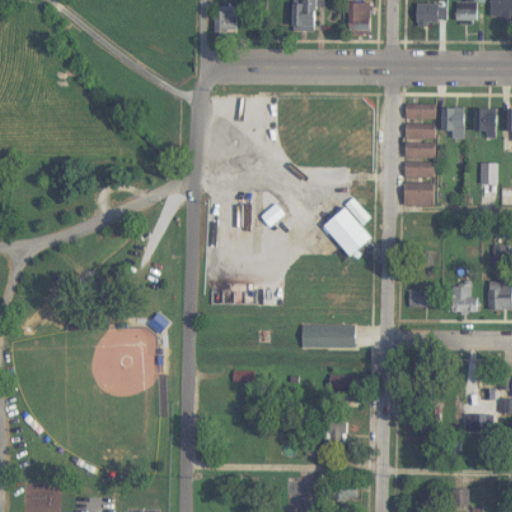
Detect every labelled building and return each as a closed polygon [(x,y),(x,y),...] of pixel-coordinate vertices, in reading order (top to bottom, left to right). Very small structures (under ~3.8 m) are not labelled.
[(322,0),(295,0),(296,34),(322,34),(322,0)] [(511,0),(492,0),(492,21),(511,21),(511,0)] [(458,24),(481,24),(481,3),(458,3),(458,24)] [(374,5),(353,5),(353,35),(374,35),(374,5)] [(448,26),(448,6),(420,6),(420,26),(448,26)] [(239,13),(217,13),(217,36),(239,36),(239,13)] [(437,106),(409,106),(409,120),(437,120),(437,106)] [(469,138),(469,109),(445,109),(445,138),(469,138)] [(502,140),(502,110),(478,110),(478,133),(486,133),(486,140),(502,140)] [(408,140),(439,140),(439,124),(408,124),(408,140)] [(437,144),(408,144),(408,159),(437,159),(437,144)] [(408,178),(437,179),(437,165),(408,164),(408,178)] [(484,184),(499,184),(499,166),(489,166),(484,166),(484,184)] [(407,208),(437,208),(437,192),(407,192),(407,208)] [(377,239),(349,209),(327,228),(355,259),(377,239)] [(511,266),(511,246),(494,246),(494,266),(511,266)] [(511,311),(511,277),(491,277),(491,311),(511,311)] [(481,298),(473,298),(473,287),(453,287),(453,314),(481,314),(481,298)] [(439,309),(439,291),(411,291),(411,309),(439,309)] [(478,376),(478,409),(499,409),(499,376),(478,376)] [(211,414),(236,414),(236,392),(211,392),(211,414)] [(325,423),(325,448),(349,448),(349,423),(325,423)] [(360,500),(360,484),(336,484),(336,500),(360,500)]
